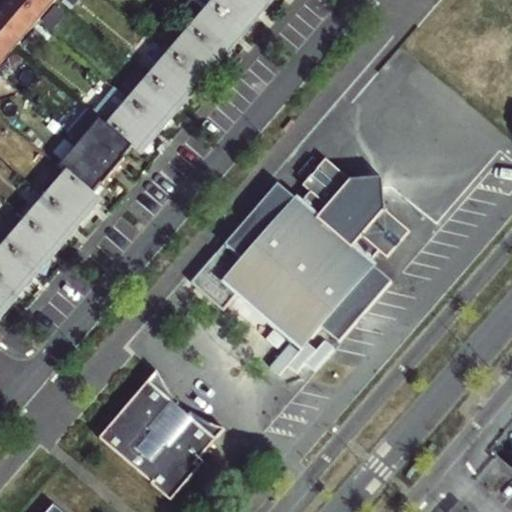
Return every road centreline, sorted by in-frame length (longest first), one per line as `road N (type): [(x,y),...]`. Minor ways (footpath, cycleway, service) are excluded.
road 1 (residential): [(24,384),(359,0)]
road 2 (residential): [(511,241),(279,511)]
